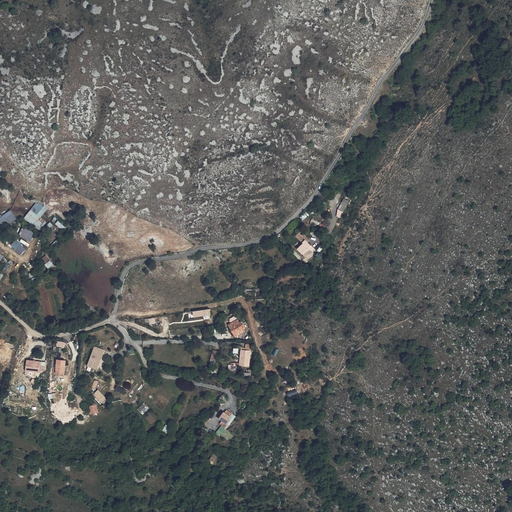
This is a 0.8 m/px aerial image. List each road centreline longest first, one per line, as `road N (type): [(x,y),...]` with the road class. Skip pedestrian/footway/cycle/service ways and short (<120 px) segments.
road 1 (unclassified): [(110,321),(123,273),(134,263),(255,242),(286,225),(322,185),(383,78),(425,25),(433,0)]
road 2 (residential): [(110,321),(149,372),(227,392),(231,406),(212,422)]
road 3 (unclassified): [(0,302),(40,336),(110,321)]
